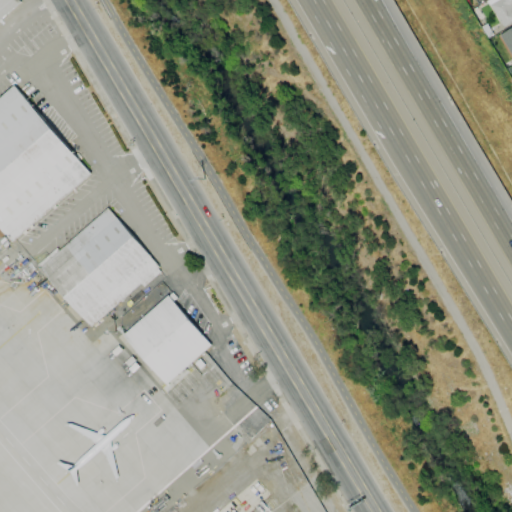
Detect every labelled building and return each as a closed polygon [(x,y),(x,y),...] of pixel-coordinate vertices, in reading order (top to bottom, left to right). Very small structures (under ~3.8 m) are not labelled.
[(0,0),(20,0),(22,2),(0,20),(0,0)] [(511,22),(504,27),(491,5),(490,6),(487,1),(488,0),(511,0),(511,22)] [(511,53),(508,46),(501,34),(507,31),(507,32),(511,28),(511,53)] [(13,242),(0,227),(0,98),(15,86),(91,174),(13,242)] [(91,327),(38,265),(57,248),(60,251),(109,208),(160,267),(158,269),(161,272),(144,287),(141,283),(91,327)] [(168,384),(124,335),(173,292),(178,298),(174,302),(212,345),(204,351),(168,384)]
